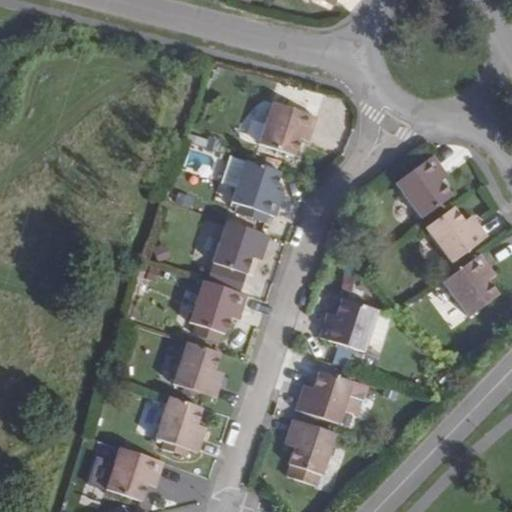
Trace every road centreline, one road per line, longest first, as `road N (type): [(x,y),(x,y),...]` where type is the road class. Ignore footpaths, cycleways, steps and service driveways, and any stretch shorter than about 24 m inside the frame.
road 1 (residential): [(229,511),(318,223),(400,111)]
road 2 (residential): [(117,0),(362,61)]
road 3 (residential): [(379,511),(511,368)]
